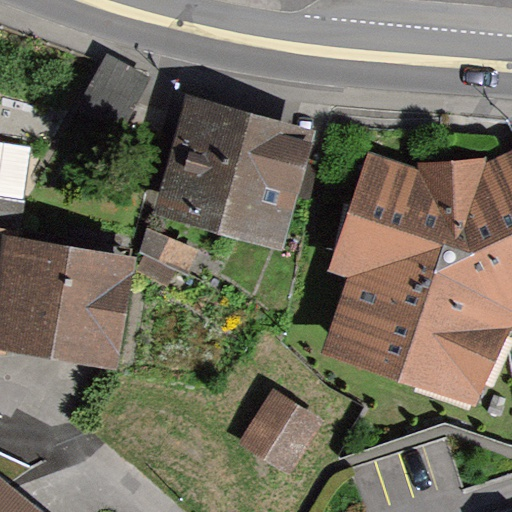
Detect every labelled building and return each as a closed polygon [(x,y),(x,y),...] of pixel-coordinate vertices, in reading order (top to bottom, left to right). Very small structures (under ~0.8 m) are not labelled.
[(145,73),(99,48),(68,106),(114,131),(145,73)] [(280,244),(315,120),(187,84),(152,208),(280,244)] [(315,347),(469,397),(503,329),(511,310),(511,138),(483,152),(482,146),(416,155),(417,161),(363,142),(322,263),(341,270),(315,347)] [(0,346),(19,231),(25,192),(0,187),(0,346)] [(136,250),(19,231),(0,346),(117,365),(136,250)] [(295,472),(327,415),(272,385),(240,442),(295,472)] [(51,511),(0,470),(0,511),(51,511)]
